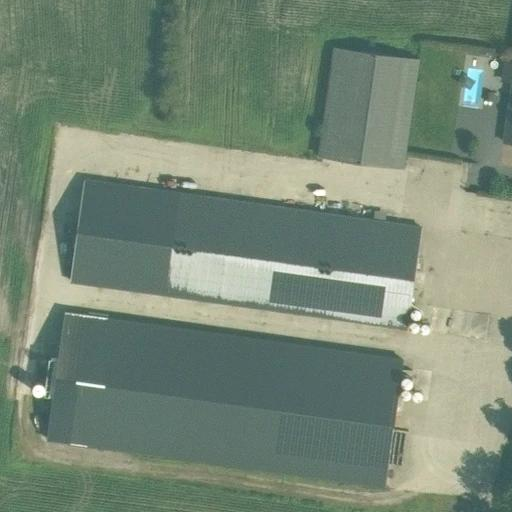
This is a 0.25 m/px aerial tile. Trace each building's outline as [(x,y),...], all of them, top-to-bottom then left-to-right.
[(417,60),(332,49),(318,157),(403,168),(417,60)] [(455,62),(454,98),(470,99),(472,63),(455,62)] [(511,68),(502,141),(511,142),(511,68)] [(511,174),(511,163),(490,159),(488,170),(511,174)] [(406,329),(420,227),(86,182),(72,285),(406,329)] [(402,359),(74,315),(65,314),(46,440),(57,441),(57,443),(385,486),(402,359)] [(366,511),(42,469),(36,511),(366,511)]
